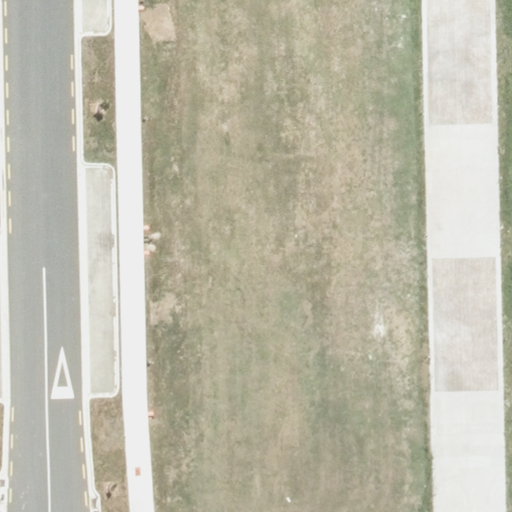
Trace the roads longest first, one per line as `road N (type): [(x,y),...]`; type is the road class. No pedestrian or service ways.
road 1 (residential): [(61,511),(46,0)]
road 2 (residential): [(468,511),(458,0)]
